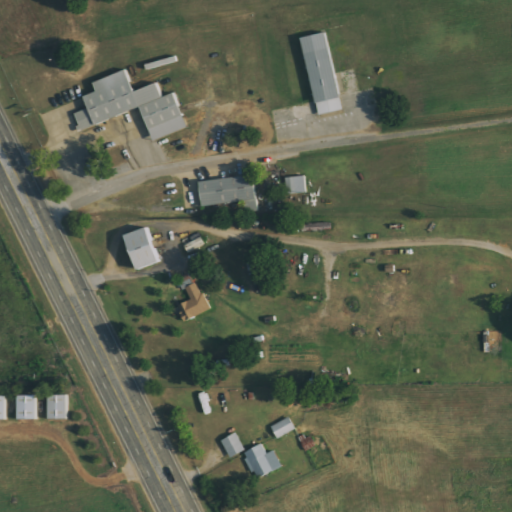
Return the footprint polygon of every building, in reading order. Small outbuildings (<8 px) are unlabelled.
[(303,39),(320,116),(345,110),(328,33),(303,39)] [(102,93),(106,102),(91,108),(94,116),(80,122),(88,141),(148,118),(161,151),(196,138),(183,103),(172,107),(167,94),(144,103),(135,80),(102,93)] [(288,196),(307,194),(306,177),(287,178),(288,196)] [(206,189),(209,215),(247,211),(248,223),(267,221),(262,182),(206,189)] [(164,264),(152,228),(129,236),(140,272),(164,264)] [(195,283),(187,275),(179,283),(186,291),(195,283)] [(180,307),(187,322),(212,311),(199,284),(187,289),(192,301),(180,307)] [(70,394),(51,395),(51,419),(71,418),(70,394)] [(8,395),(0,395),(0,419),(8,420),(8,395)] [(20,395),(20,419),(39,419),(39,395),(20,395)] [(279,439),(297,429),(291,417),(272,427),(279,439)] [(247,450),(238,433),(223,441),(232,458),(247,450)] [(284,466),(275,450),(269,454),(263,444),(244,454),(259,480),(284,466)]
